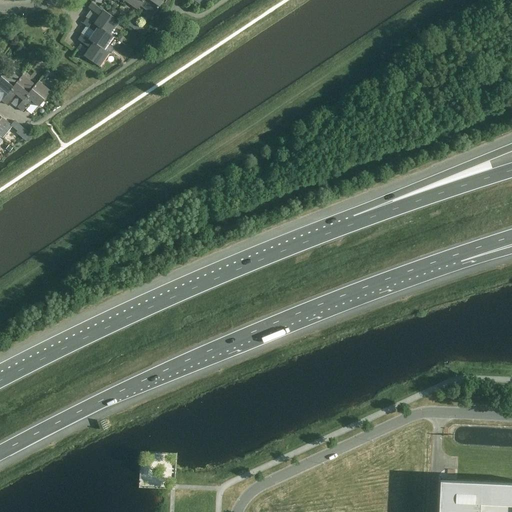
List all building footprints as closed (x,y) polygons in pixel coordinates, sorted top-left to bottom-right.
[(123,0),(123,2),(125,0),(137,9),(136,11),(141,5),(140,5),(143,0),(123,0)] [(143,0),(140,5),(141,5),(153,14),(152,16),(152,17),(163,0),(143,0)] [(100,15),(94,23),(94,24),(98,27),(98,26),(110,34),(119,21),(121,22),(92,2),(88,7),(93,11),(94,11),(100,15)] [(116,38),(110,34),(98,26),(98,27),(94,24),(94,23),(87,18),(83,23),(94,31),(89,39),(89,40),(93,42),(105,50),(114,37),(116,39),(116,38)] [(111,54),(105,50),(93,42),(89,40),(89,39),(82,34),(78,39),(83,43),(90,47),(84,55),(101,68),(102,67),(100,66),(109,53),(111,55),(111,54)] [(0,87),(8,93),(8,94),(11,90),(11,89),(20,79),(19,78),(8,69),(9,67),(8,66),(0,76),(0,87)] [(24,73),(19,78),(20,79),(11,89),(11,90),(8,94),(8,93),(1,101),(6,105),(11,99),(16,93),(23,100),(24,100),(27,96),(35,85),(23,75),(25,73),(24,73)] [(33,113),(36,110),(53,90),(52,89),(51,91),(39,81),(40,79),(35,85),(27,96),(24,100),(23,100),(17,107),(23,111),(27,106),(31,100),(39,106),(33,113)] [(0,136),(1,137),(0,136),(0,134),(9,124),(11,126),(12,125),(0,115),(0,136)] [(15,121),(12,125),(11,126),(20,133),(24,129),(15,121)] [(511,511),(511,483),(440,480),(438,511),(511,511)]
